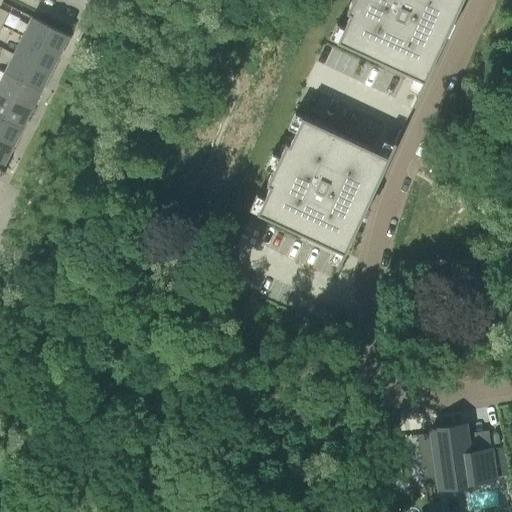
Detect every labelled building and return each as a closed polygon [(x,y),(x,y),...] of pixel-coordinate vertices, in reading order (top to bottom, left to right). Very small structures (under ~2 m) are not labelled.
[(347,0),(344,9),(347,10),(335,38),(422,78),(444,31),(438,29),(446,11),(452,14),(458,0),(347,0)] [(0,23),(3,25),(9,13),(0,7),(0,23)] [(60,53),(62,50),(69,35),(33,17),(23,35),(60,53)] [(51,72),(58,58),(60,53),(23,35),(14,54),(51,72)] [(42,90),(44,86),(51,72),(14,54),(5,72),(42,90)] [(0,92),(32,109),(39,95),(42,90),(5,72),(0,82),(0,92)] [(0,115),(23,127),(32,109),(0,92),(0,115)] [(0,137),(14,145),(23,127),(0,115),(0,137)] [(282,141),(263,182),(267,184),(254,211),(341,251),(355,221),(349,218),(358,200),(364,203),(386,156),(299,115),(286,142),(282,141)] [(0,161),(5,164),(5,163),(14,145),(0,137),(0,161)] [(496,477),(492,448),(470,451),(466,423),(431,428),(432,432),(418,434),(420,453),(434,451),(439,487),(474,482),(474,480),(496,477)]
